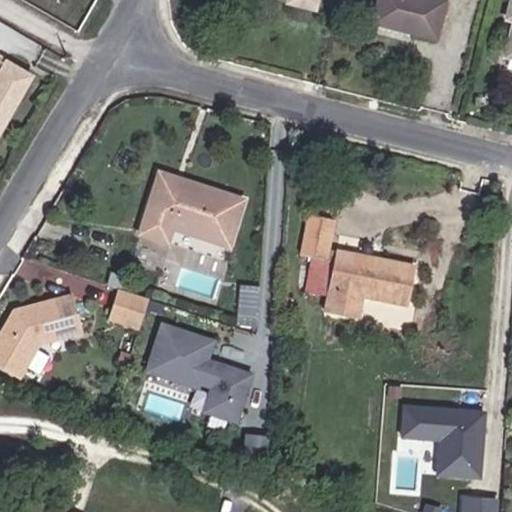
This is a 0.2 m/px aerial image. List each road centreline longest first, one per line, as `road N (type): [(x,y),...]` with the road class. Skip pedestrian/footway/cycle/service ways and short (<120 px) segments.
road 1 (residential): [(110,43),(174,74),(511,160)]
road 2 (unclassified): [(110,43),(0,226)]
